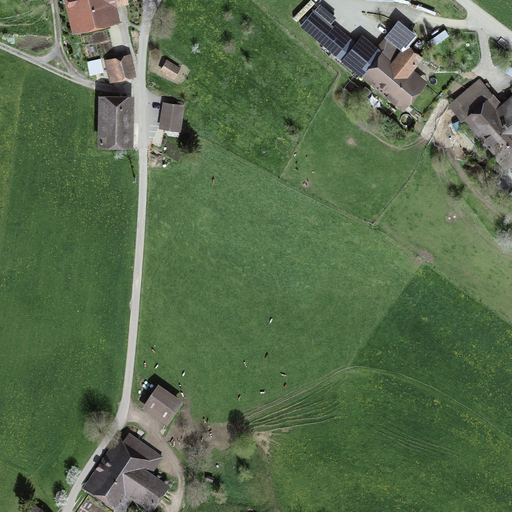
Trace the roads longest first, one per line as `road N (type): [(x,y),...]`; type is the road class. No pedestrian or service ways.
road 1 (track): [(141,87),(91,84),(0,43)]
road 2 (track): [(124,410),(175,470),(180,495),(172,511)]
